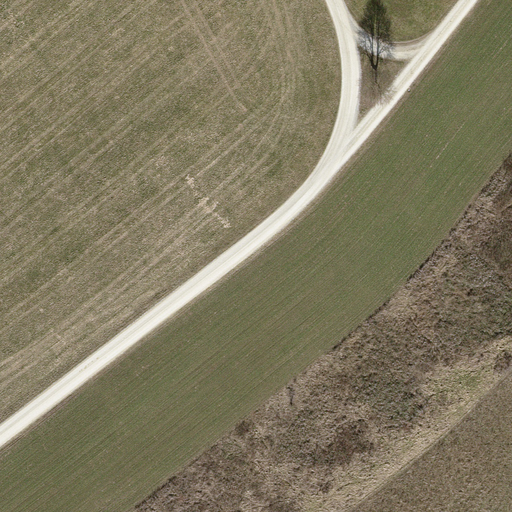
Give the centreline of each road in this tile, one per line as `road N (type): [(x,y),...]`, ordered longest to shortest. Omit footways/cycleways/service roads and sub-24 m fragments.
road 1 (track): [(0,435),(281,216),(342,151)]
road 2 (track): [(342,151),(470,0)]
road 3 (track): [(335,0),(351,55),(342,151)]
